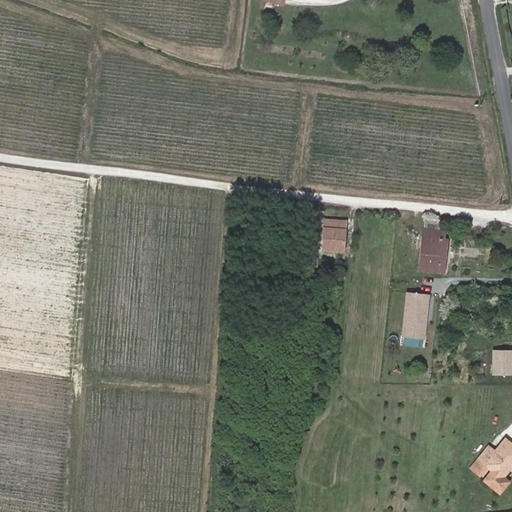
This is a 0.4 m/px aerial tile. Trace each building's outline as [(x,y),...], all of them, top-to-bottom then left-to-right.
[(344,226),(324,223),(321,251),(341,253),(344,226)] [(442,275),(444,251),(440,251),(442,242),(443,234),(422,231),(418,273),(442,275)] [(423,319),(425,298),(405,295),(400,338),(421,340),(423,323),(420,323),(420,319),(423,319)] [(511,365),(511,353),(491,352),(490,377),(511,378),(511,368),(511,365)] [(318,388),(296,388),(295,410),(317,411),(318,398),(318,388)] [(496,461),(489,455),(472,475),(478,481),(486,471),(495,478),(487,488),(499,499),(507,490),(502,485),(511,473),(511,451),(507,448),(496,461)]
